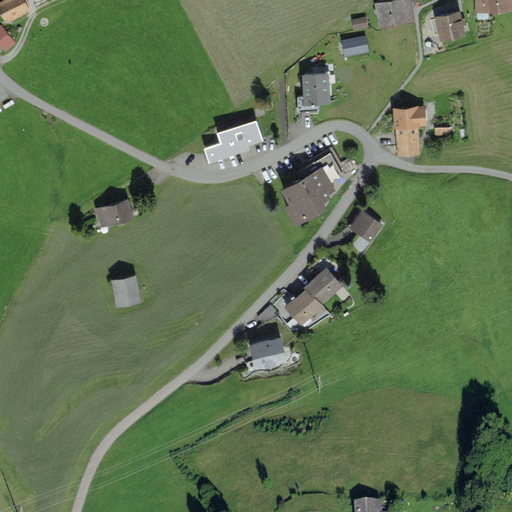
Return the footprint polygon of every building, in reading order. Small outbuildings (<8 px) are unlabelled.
[(6,0),(0,4),(0,10),(8,24),(33,9),(27,0),(6,0)] [(409,0),(389,0),(374,3),(378,27),(413,21),(409,0)] [(503,0),(478,0),(479,13),(505,11),(503,0)] [(468,35),(463,10),(438,14),(443,39),(468,35)] [(367,16),(352,19),(354,30),(369,27),(367,16)] [(3,21),(0,23),(0,39),(8,49),(19,40),(3,21)] [(365,35),(340,38),(343,56),(368,52),(365,35)] [(333,104),(332,73),(308,74),(309,105),(333,104)] [(424,104),(393,107),(397,157),(421,155),(418,125),(426,124),(424,104)] [(260,119),(219,132),(226,153),(266,140),(260,119)] [(450,126),(435,128),(436,135),(450,133),(450,126)] [(307,161),(327,201),(345,191),(325,152),(307,161)] [(280,191),(297,224),(330,208),(313,175),(280,191)] [(130,199),(96,208),(101,228),(136,219),(130,199)] [(385,224),(365,209),(351,228),(371,243),(385,224)] [(330,266),(308,284),(324,302),(345,284),(330,266)] [(139,277),(113,280),(117,307),(143,304),(139,277)] [(326,307),(311,289),(288,307),(302,326),(326,307)] [(270,304),(258,317),(263,324),(276,316),(279,313),(270,304)] [(282,334),(249,343),(254,368),(289,361),(282,334)]
